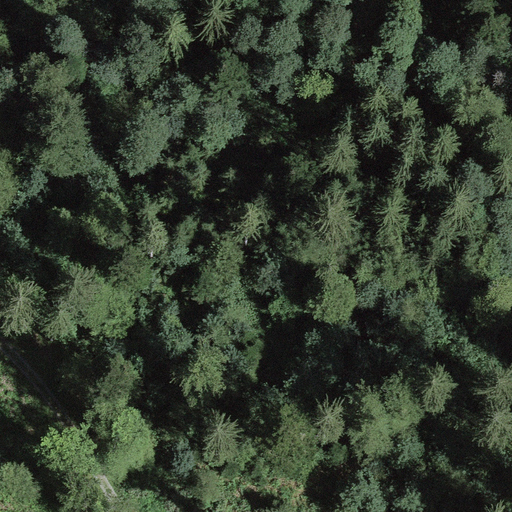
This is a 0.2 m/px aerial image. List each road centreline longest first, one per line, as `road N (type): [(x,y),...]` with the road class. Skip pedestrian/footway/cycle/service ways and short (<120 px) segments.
road 1 (track): [(0,338),(40,375),(129,511)]
road 2 (track): [(511,158),(400,0)]
